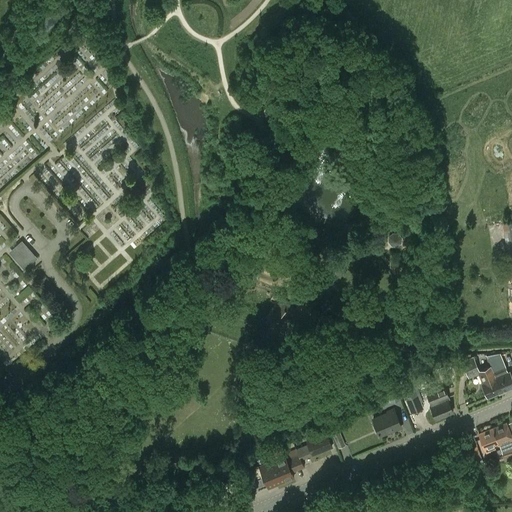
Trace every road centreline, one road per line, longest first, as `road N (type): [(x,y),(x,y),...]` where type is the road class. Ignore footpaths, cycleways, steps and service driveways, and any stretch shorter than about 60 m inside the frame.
road 1 (secondary): [(245,511),(511,401)]
road 2 (residential): [(4,418),(9,392),(75,318),(73,296),(46,268),(47,252)]
